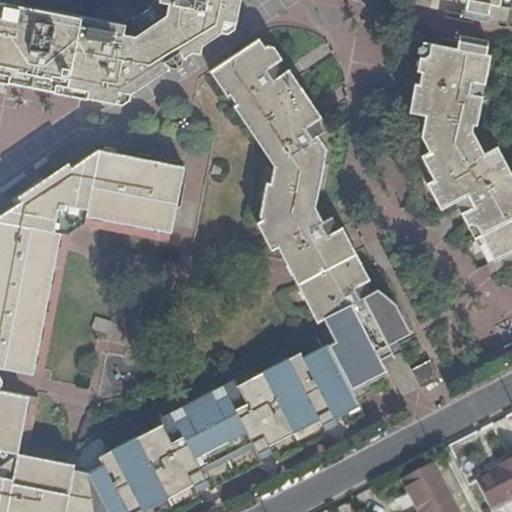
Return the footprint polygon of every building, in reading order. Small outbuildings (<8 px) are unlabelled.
[(0,0),(0,81),(24,85),(37,88),(112,102),(115,86),(136,90),(174,65),(238,21),(242,0),(160,0),(144,11),(126,22),(0,0)] [(490,0),(467,0),(465,11),(487,15),(490,0)] [(457,40),(456,46),(485,52),(488,38),(458,32),(457,40)] [(278,246),(285,259),(344,229),(342,226),(338,227),(333,217),(324,222),(317,208),(327,150),(320,139),(326,135),(319,123),(322,121),(290,71),(283,75),(277,64),(283,60),(274,47),(268,46),(266,47),(261,39),(210,72),(273,169),(271,185),(266,185),(262,214),(266,220),(261,220),(256,222),(271,250),(278,246)] [(511,170),(511,171),(497,146),(485,152),(472,129),(472,123),(476,124),(482,94),(475,93),(477,80),(484,81),(490,53),(485,52),(456,46),(440,43),(422,40),(416,68),(421,69),(418,83),(413,83),(412,94),(409,111),(425,114),(421,136),(430,152),(421,156),(434,180),(427,183),(441,208),(461,199),(466,210),(461,212),(468,224),(476,239),(482,236),(496,261),(511,253),(511,170)] [(115,86),(112,102),(118,103),(136,90),(115,86)] [(84,225),(100,229),(169,242),(184,165),(99,149),(0,217),(0,370),(45,378),(69,252),(72,232),(84,225)] [(291,271),(297,282),(356,252),(350,240),(344,229),(285,259),(291,271)] [(330,345),(354,390),(389,373),(380,354),(393,348),(390,343),(410,332),(398,307),(393,299),(378,288),(371,292),(365,281),(370,279),(356,252),(297,282),(310,308),(311,308),(318,322),(326,318),(337,341),(330,345)] [(91,473),(75,470),(66,511),(143,511),(209,479),(206,473),(255,448),(259,453),(323,420),(326,425),(363,406),(354,390),(330,345),(305,358),(293,364),(290,357),(241,383),(228,391),(225,386),(172,413),(175,418),(162,425),(112,451),(117,459),(105,465),(91,473)] [(293,364),(305,358),(301,351),(290,357),(293,364)] [(442,379),(433,362),(416,371),(425,389),(442,379)] [(238,378),(225,386),(228,391),(241,383),(238,378)] [(66,511),(75,470),(77,456),(34,448),(43,400),(0,392),(0,511),(66,511)] [(159,420),(162,425),(175,418),(172,413),(159,420)] [(100,457),(105,465),(117,459),(112,451),(100,457)] [(511,460),(499,467),(501,470),(475,483),(489,511),(511,499),(511,460)] [(403,482),(418,511),(455,511),(433,466),(403,482)]
